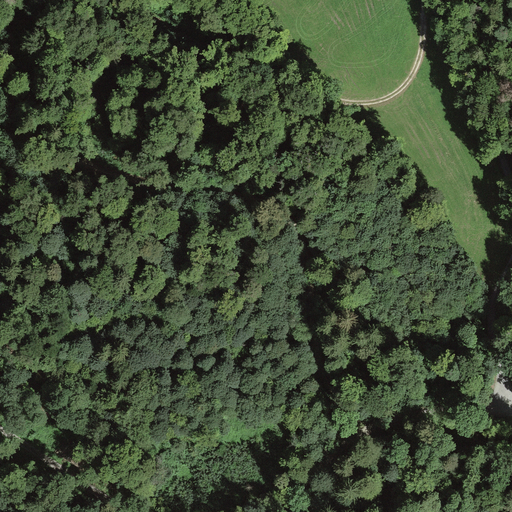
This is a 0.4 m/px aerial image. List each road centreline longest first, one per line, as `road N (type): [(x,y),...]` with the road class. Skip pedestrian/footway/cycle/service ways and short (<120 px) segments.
road 1 (track): [(366,426),(337,404),(320,370),(301,234),(288,212),(115,176),(0,132)]
road 2 (track): [(127,0),(213,50),(352,106),(396,96),(413,73),(423,0)]
road 3 (track): [(0,241),(337,404)]
road 4 (track): [(499,410),(440,411),(366,426),(273,511)]
road 5 (track): [(511,186),(436,0)]
road 6 (track): [(499,410),(490,303),(511,257)]
road 7 (track): [(123,511),(0,430)]
